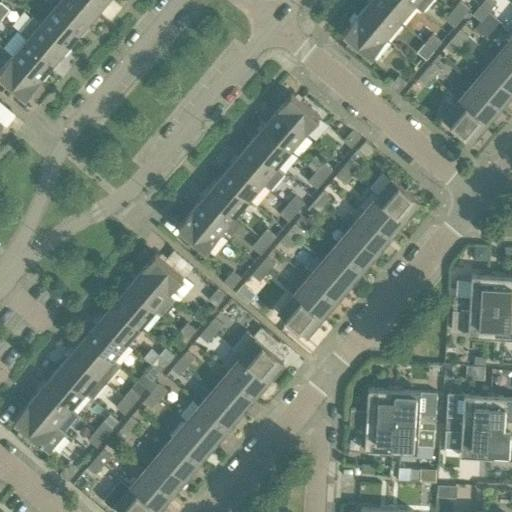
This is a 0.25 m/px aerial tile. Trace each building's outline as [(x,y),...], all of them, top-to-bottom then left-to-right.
[(1,0),(0,1),(0,15),(2,17),(10,8),(1,0)] [(97,12),(82,0),(58,0),(55,5),(83,29),(97,12)] [(107,0),(82,0),(97,12),(107,0)] [(400,21),(375,0),(369,0),(358,13),(386,37),(400,21)] [(414,4),(409,0),(375,0),(400,21),(414,4)] [(409,0),(414,4),(422,11),(431,0),(409,0)] [(461,0),(459,0),(453,8),(462,16),(470,7),(461,0)] [(494,0),(483,0),(480,4),(489,11),(496,2),(494,0)] [(489,11),(480,4),(473,13),(481,20),(489,11)] [(83,29),(55,5),(41,21),(69,45),(83,29)] [(454,25),(462,16),(453,8),(445,18),(454,25)] [(386,37),(358,13),(343,31),(371,54),(386,37)] [(69,45),(41,21),(33,15),(19,31),(27,38),(55,62),(69,45)] [(460,28),(452,37),(461,44),(468,34),(460,28)] [(433,32),(425,41),(434,49),(442,40),(433,32)] [(511,36),(501,49),(511,58),(511,36)] [(453,53),(461,44),(452,37),(445,46),(453,53)] [(55,62),(27,38),(13,54),(41,78),(55,62)] [(426,58),(434,49),(425,41),(417,50),(426,58)] [(511,58),(501,49),(487,66),(511,87),(511,58)] [(41,78),(13,54),(0,69),(0,73),(26,95),(41,78)] [(432,60),(425,69),(433,76),(441,67),(432,60)] [(511,91),(511,87),(487,66),(473,82),(500,106),(511,91)] [(425,86),(433,76),(425,69),(417,79),(425,86)] [(389,85),(397,92),(407,81),(399,74),(389,85)] [(500,106),(473,82),(459,99),(486,122),(500,106)] [(292,92),(277,109),(305,133),(320,115),(292,92)] [(486,122),(459,99),(444,116),(472,139),(486,122)] [(305,133),(277,109),(263,125),(291,149),(305,133)] [(291,149),(263,125),(249,142),(277,166),(291,149)] [(361,135),(353,128),(343,139),(352,146),(361,135)] [(366,139),(358,148),(369,157),(376,148),(366,139)] [(277,166),(249,142),(235,158),(263,182),(270,188),(284,172),(277,166)] [(351,156),(343,165),(352,172),(359,163),(351,156)] [(263,182),(235,158),(221,175),(249,199),(263,182)] [(323,161),(316,170),(325,178),(332,169),(323,161)] [(352,172),(343,165),(336,174),(344,181),(352,172)] [(317,187),(325,178),(316,170),(308,179),(317,187)] [(249,199),(221,175),(207,191),(235,215),(249,199)] [(392,177),(378,194),(405,218),(420,200),(392,177)] [(323,189),(315,198),(323,205),(331,196),(323,189)] [(235,215),(207,191),(193,208),(221,231),(235,215)] [(295,194),(288,203),(297,211),(304,201),(295,194)] [(405,218),(378,194),(364,211),(391,234),(405,218)] [(323,205),(315,198),(307,207),(316,214),(323,205)] [(289,220),(297,211),(288,203),(280,212),(289,220)] [(221,231),(193,208),(178,225),(207,249),(221,231)] [(391,234),(364,211),(350,227),(377,251),(391,234)] [(295,222),(289,229),(297,236),(303,229),(295,222)] [(267,227),(260,236),(269,244),(276,234),(267,227)] [(377,251),(350,227),(336,244),(363,267),(377,251)] [(297,236),(289,229),(282,237),(290,244),(297,236)] [(269,244),(260,236),(252,245),(261,253),(269,244)] [(363,267),(336,244),(322,260),(349,283),(363,267)] [(176,248),(168,258),(187,272),(195,262),(176,248)] [(156,252),(141,269),(169,293),(184,275),(156,252)] [(267,255),(259,264),(268,271),(275,262),(267,255)] [(349,283),(322,260),(308,277),(335,300),(349,283)] [(260,280),(268,271),(259,264),(252,273),(260,280)] [(175,298),(169,293),(141,269),(127,285),(155,309),(161,314),(175,298)] [(233,269),(223,280),(232,287),(241,276),(233,269)] [(496,305),(498,274),(472,273),(470,296),(454,295),(453,302),(496,305)] [(511,275),(498,274),(496,305),(511,305),(511,275)] [(335,300),(308,277),(294,293),(321,316),(335,300)] [(141,326),(155,309),(127,285),(113,302),(141,326)] [(226,293),(218,286),(208,298),(217,305),(226,293)] [(321,316),(294,293),(279,310),(307,334),(321,316)] [(127,342),(141,326),(113,302),(99,318),(127,342)] [(494,335),(496,305),(453,302),(452,329),(468,330),(468,334),(494,335)] [(511,305),(496,305),(494,335),(511,336),(511,305)] [(215,316),(207,325),(216,332),(223,323),(215,316)] [(113,358),(127,342),(99,318),(85,335),(113,358)] [(187,321),(180,330),(189,338),(197,328),(187,321)] [(208,341),(216,332),(207,325),(200,334),(208,341)] [(284,360),(247,329),(233,346),(242,354),(269,378),(284,360)] [(181,347),(189,338),(180,330),(172,339),(181,347)] [(121,365),(113,358),(85,335),(71,351),(107,381),(121,365)] [(187,349),(179,358),(188,365),(195,356),(187,349)] [(107,381),(71,351),(57,368),(85,391),(93,398),(107,381)] [(159,354),(152,363),(161,370),(169,361),(159,354)] [(269,378),(242,354),(228,371),(255,394),(269,378)] [(180,374),(188,365),(179,358),(172,367),(180,374)] [(153,380),(161,370),(152,363),(144,372),(153,380)] [(71,408),(85,391),(57,368),(43,384),(71,408)] [(255,394),(228,371),(214,387),(241,411),(255,394)] [(153,380),(144,372),(138,379),(151,391),(158,383),(153,379),(153,380)] [(158,383),(151,391),(160,398),(167,389),(159,382),(158,383)] [(71,408),(43,384),(29,401),(57,424),(71,408)] [(131,387),(124,396),(133,403),(141,394),(131,387)] [(241,411),(214,387),(200,404),(227,427),(241,411)] [(393,419),(395,388),(368,387),(367,410),(351,409),(350,416),(393,419)] [(437,391),(395,388),(393,419),(436,421),(437,391)] [(152,407),(160,398),(151,391),(144,400),(152,407)] [(489,425),(491,394),(448,392),(446,422),(489,425)] [(511,395),(491,394),(489,425),(511,425),(511,395)] [(125,413),(133,403),(124,396),(116,405),(125,413)] [(57,424),(29,401),(15,418),(42,441),(39,444),(49,452),(66,432),(57,424)] [(227,427),(200,404),(186,420),(213,443),(227,427)] [(131,415),(123,424),(132,431),(139,422),(131,415)] [(391,449),(393,419),(350,416),(350,424),(366,425),(365,448),(391,449)] [(103,419),(96,429),(105,436),(113,427),(103,419)] [(434,446),(436,421),(393,419),(391,449),(417,451),(418,445),(434,446)] [(213,443),(186,420),(172,437),(199,460),(213,443)] [(487,455),(489,425),(446,422),(445,446),(461,447),(461,453),(487,455)] [(124,440),(132,431),(123,424),(116,433),(124,440)] [(511,425),(489,425),(487,455),(511,456),(511,425)] [(97,446),(105,436),(96,429),(88,438),(97,446)] [(199,460),(172,437),(158,453),(185,476),(199,460)] [(103,448),(95,457),(104,464),(111,455),(103,448)] [(185,476),(158,453),(144,470),(171,493),(185,476)] [(96,473),(104,464),(95,457),(88,466),(96,473)] [(60,472),(68,479),(78,468),(70,461),(60,472)] [(438,477),(438,465),(401,464),(400,476),(438,477)] [(171,493),(144,470),(130,486),(157,509),(171,493)] [(130,486),(121,479),(99,505),(106,511),(155,511),(157,509),(130,486)]
